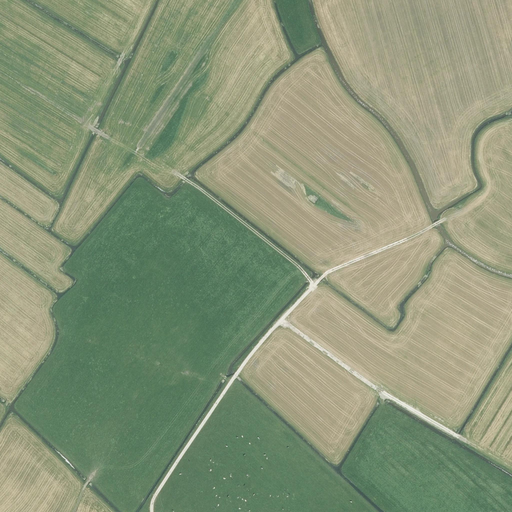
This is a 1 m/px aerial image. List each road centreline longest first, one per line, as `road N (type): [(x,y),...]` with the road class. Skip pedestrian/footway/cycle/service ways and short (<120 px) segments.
road 1 (track): [(311,288),(297,266),(194,185),(89,127)]
road 2 (track): [(311,288),(230,381),(151,511)]
road 3 (track): [(279,321),(469,443)]
road 4 (track): [(441,220),(330,270),(311,288)]
